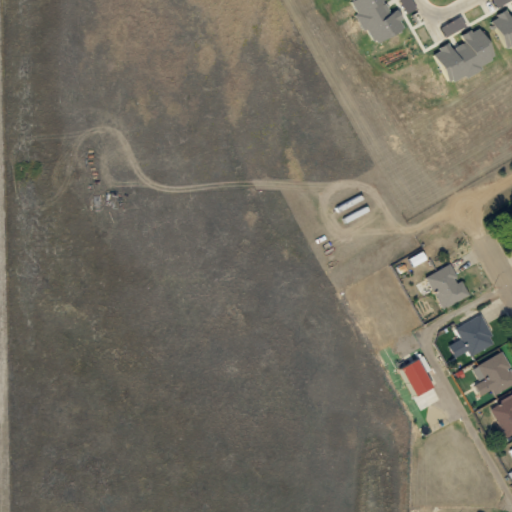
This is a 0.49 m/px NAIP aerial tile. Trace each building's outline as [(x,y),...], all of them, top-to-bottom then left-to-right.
[(345,0),(352,11),(348,13),(356,30),(361,28),(367,41),(396,26),(392,19),(396,18),(391,8),(382,12),(376,0),(345,0)] [(484,20),(500,50),(511,43),(511,0),(511,2),(511,9),(503,14),(499,6),(491,11),(493,15),(484,20)] [(488,0),(492,8),(506,0),(488,0)] [(436,27),(442,37),(461,25),(456,16),(436,27)] [(432,45),(434,49),(425,54),(443,84),(458,76),(460,79),(477,70),(474,66),(486,59),(485,56),(487,55),(471,27),(464,31),(462,28),(454,32),(458,40),(444,48),(440,40),(432,45)] [(457,280),(453,282),(445,264),(421,276),(436,309),(464,296),(457,280)] [(450,327),(455,340),(443,345),(448,358),(464,352),(465,354),(490,345),(479,316),(450,327)] [(511,383),(511,380),(498,353),(467,368),(474,382),(468,384),(475,396),(487,390),(489,395),(511,383)] [(391,369),(406,397),(423,388),(409,360),(391,369)] [(501,438),(511,431),(511,394),(486,408),(501,438)]
